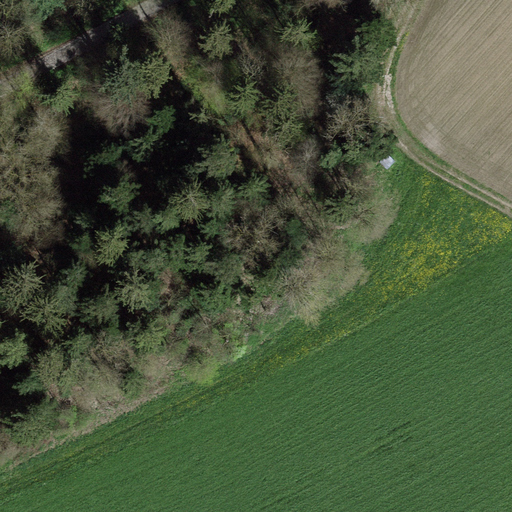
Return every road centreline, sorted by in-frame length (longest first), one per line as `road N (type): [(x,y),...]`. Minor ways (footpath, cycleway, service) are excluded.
road 1 (track): [(412,0),(385,63),(382,106),(416,159),(511,213)]
road 2 (unclassified): [(167,0),(0,85)]
